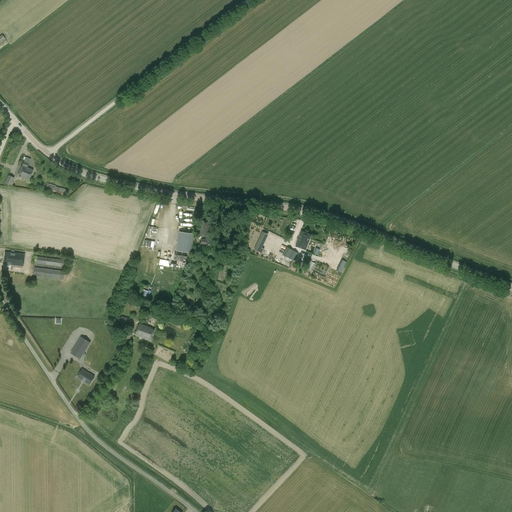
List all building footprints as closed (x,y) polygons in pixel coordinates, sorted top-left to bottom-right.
[(26,157),(22,166),(17,176),(28,181),(33,171),(27,168),(30,159),(26,157)] [(14,178),(8,175),(4,184),(10,187),(14,178)] [(66,190),(47,184),(45,191),(64,196),(66,190)] [(200,236),(206,237),(206,239),(201,239),(201,245),(213,247),(214,236),(208,235),(210,222),(202,221),(200,236)] [(265,248),(264,248),(269,234),(263,231),(255,250),(264,253),(265,248)] [(306,250),(312,235),(301,231),(295,246),(306,250)] [(194,234),(179,232),(176,251),(191,253),(194,234)] [(145,239),(143,245),(155,248),(156,242),(145,239)] [(287,247),(282,255),(293,261),(294,258),(289,255),(292,250),(287,247)] [(7,264),(23,266),(24,255),(9,253),(8,253),(5,253),(3,263),(7,264)] [(34,263),(64,267),(65,260),(35,256),(34,263)] [(338,271),(343,273),(347,261),(342,259),(338,271)] [(64,271),(34,267),(33,276),(63,280),(64,271)] [(130,320),(130,319),(124,317),(124,318),(115,316),(114,320),(120,322),(120,324),(128,326),(129,324),(131,325),(132,320),(130,320)] [(151,328),(139,323),(135,335),(147,339),(151,340),(155,330),(151,328)] [(81,337),(71,353),(80,359),(90,343),(81,337)] [(77,377),(89,385),(94,377),(82,370),(77,377)]
